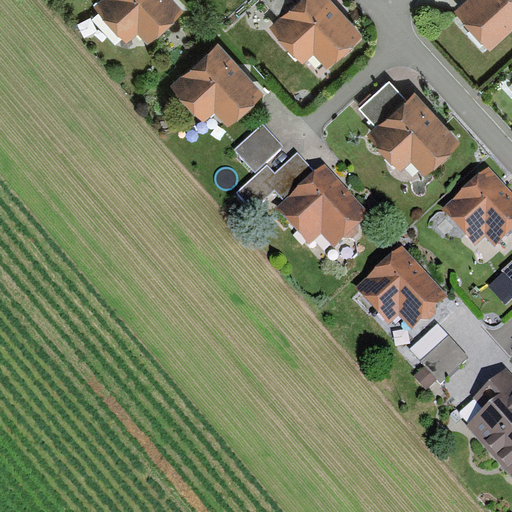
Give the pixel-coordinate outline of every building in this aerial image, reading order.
[(95,0),(94,1),(127,38),(138,29),(147,39),(184,6),(178,0),(95,0)] [(265,0),(279,15),(271,22),(303,59),(315,49),(328,63),(339,53),(344,54),(351,48),(351,43),(364,32),(336,0),(265,0)] [(511,0),(460,0),(455,5),(491,45),(511,25),(511,0)] [(217,41),(172,81),(203,116),(215,106),(227,119),(261,90),(244,71),(217,41)] [(377,123),(370,129),(401,164),(410,155),(425,171),(436,161),(443,161),(449,155),(450,148),(460,139),(443,119),(415,88),(406,96),(390,78),(360,105),(377,123)] [(263,126),(234,153),(254,175),(283,148),(263,126)] [(285,202),(277,210),(309,245),(322,233),(336,249),(344,240),(353,240),(359,234),(359,227),(371,216),(325,166),(317,173),(299,154),(276,175),(267,165),(237,193),(254,212),(276,192),(285,202)] [(511,193),(490,169),(442,211),(475,248),(486,239),(495,249),(511,234),(511,193)] [(403,249),(357,291),(389,327),(399,318),(412,331),(423,322),(429,322),(437,315),(437,309),(447,299),(403,249)] [(511,264),(502,273),(511,283),(511,264)] [(468,359),(449,338),(421,363),(425,368),(415,376),(428,390),(438,381),(441,384),(468,359)] [(464,428),(511,481),(511,378),(505,370),(472,400),(483,411),(464,428)]
